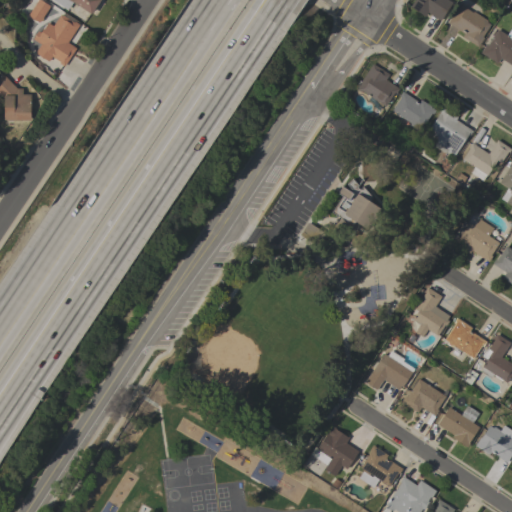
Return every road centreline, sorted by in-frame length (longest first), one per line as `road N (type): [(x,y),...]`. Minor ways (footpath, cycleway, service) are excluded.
road 1 (secondary): [(27,511),(314,91)]
road 2 (motorway): [(0,413),(275,1)]
road 3 (motorway): [(221,0),(0,327)]
road 4 (residential): [(0,222),(147,0)]
road 5 (residential): [(339,0),(511,114)]
road 6 (residential): [(356,407),(511,509)]
